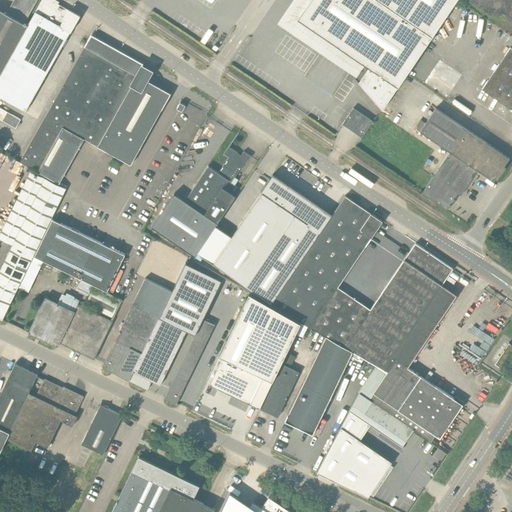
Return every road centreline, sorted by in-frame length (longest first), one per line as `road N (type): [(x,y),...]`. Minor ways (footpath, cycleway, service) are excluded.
road 1 (unclassified): [(463,255),(77,0)]
road 2 (unclassified): [(358,511),(0,334)]
road 3 (unknown): [(91,8),(15,138)]
road 4 (tertiary): [(445,511),(511,412)]
